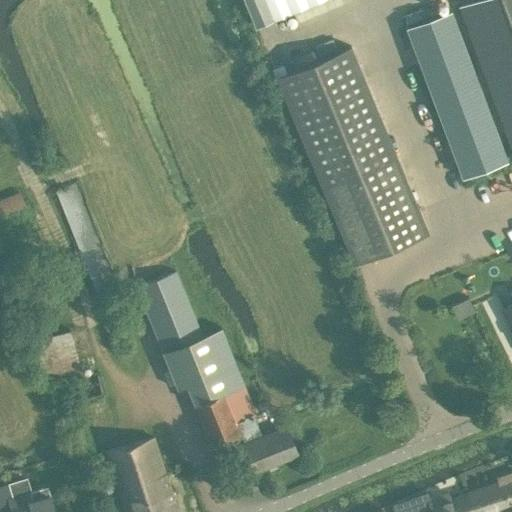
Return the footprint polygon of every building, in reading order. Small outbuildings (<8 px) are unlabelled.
[(243,0),(254,25),(313,0),(243,0)] [(511,150),(511,0),(473,0),(458,6),(511,150)] [(450,9),(406,26),(462,176),(507,160),(450,9)] [(333,37),(315,44),(319,53),(336,46),(333,37)] [(285,72),(275,76),(352,261),(427,230),(350,45),(285,72)] [(281,63),(272,67),(275,76),(285,72),(281,63)] [(18,190),(0,197),(0,214),(24,204),(18,190)] [(254,470),(297,453),(286,425),(260,435),(251,413),(254,412),(219,326),(200,334),(174,269),(135,285),(176,387),(185,383),(210,446),(241,434),(244,441),(243,442),(254,470)] [(511,328),(511,302),(502,307),(511,328)] [(101,392),(95,371),(74,377),(80,398),(101,392)] [(125,511),(176,511),(152,434),(105,449),(125,511)] [(467,492),(473,511),(479,511),(511,500),(511,472),(497,477),(499,481),(467,492)] [(99,478),(96,479),(100,492),(103,492),(112,489),(107,475),(99,478)] [(12,511),(53,511),(49,494),(48,494),(45,486),(30,490),(26,477),(8,483),(15,504),(11,505),(12,511)] [(427,492),(392,504),(395,511),(473,511),(467,492),(450,498),(448,493),(429,500),(427,492)]
